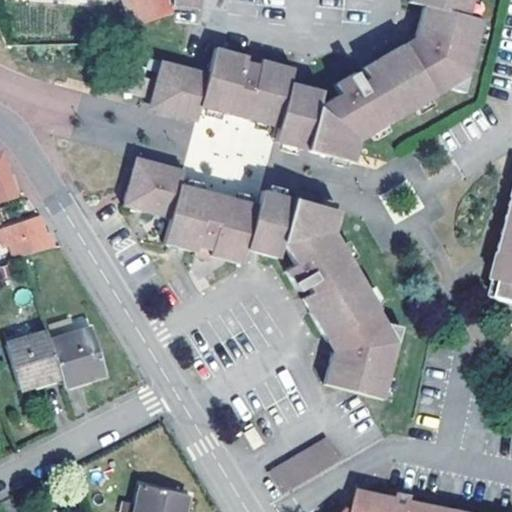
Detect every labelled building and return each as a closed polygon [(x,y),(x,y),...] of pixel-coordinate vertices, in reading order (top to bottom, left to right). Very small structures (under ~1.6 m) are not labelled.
[(172,12),(167,0),(124,0),(122,1),(132,26),(172,12)] [(447,89),(467,77),(481,20),(467,16),(471,0),(408,0),(408,2),(422,6),(415,35),(410,35),(408,44),(404,43),(374,60),(380,70),(368,77),(360,82),(354,72),(334,83),(339,94),(319,105),(322,92),(290,83),(293,69),(262,60),(263,56),(248,52),(247,56),(217,49),(209,74),(163,62),(151,101),(154,106),(156,109),(158,111),(197,121),(201,108),(232,117),(234,111),(242,113),(248,115),(247,120),(278,129),(275,142),(314,152),(352,162),(358,141),(393,121),(390,115),(402,108),(405,113),(447,89)] [(173,0),(173,7),(203,9),(203,0),(173,0)] [(380,70),(374,60),(362,67),(368,77),(380,70)] [(467,77),(447,89),(463,93),(467,77)] [(0,203),(15,199),(0,154),(0,203)] [(318,306),(308,311),(325,341),(329,342),(326,352),(330,353),(322,382),(340,388),(359,394),(381,399),(396,343),(385,323),(361,281),(355,284),(348,271),(353,268),(333,233),(338,211),(293,199),(292,199),(261,191),(257,204),(244,201),(241,200),(225,197),(223,202),(210,199),(211,193),(188,187),(188,186),(180,184),(184,170),(145,161),(142,162),(140,164),(135,167),(124,206),(171,219),(164,244),(194,252),(193,256),(211,261),(211,257),(238,263),(242,264),(243,259),(246,250),(277,258),(281,244),(293,265),(284,271),(297,291),(306,286),(310,293),(318,306)] [(51,248),(49,233),(45,233),(39,219),(7,229),(16,258),(51,248)] [(511,231),(498,284),(507,286),(503,301),(511,303),(511,231)] [(503,301),(507,286),(498,284),(494,298),(503,301)] [(301,298),(308,311),(318,306),(310,293),(301,298)] [(385,323),(396,343),(401,327),(385,323)] [(89,329),(48,342),(58,378),(61,386),(102,374),(89,329)] [(48,342),(45,333),(5,346),(18,390),(58,378),(48,342)] [(260,423),(241,433),(251,450),(269,440),(260,423)] [(289,492),(340,462),(325,437),(266,471),(281,496),(289,492)] [(183,511),(187,496),(141,486),(136,508),(135,511),(183,511)] [(433,511),(412,507),(397,504),(356,495),(352,511),(347,509),(344,511),(433,511)] [(397,504),(412,507),(414,499),(398,496),(397,504)]
